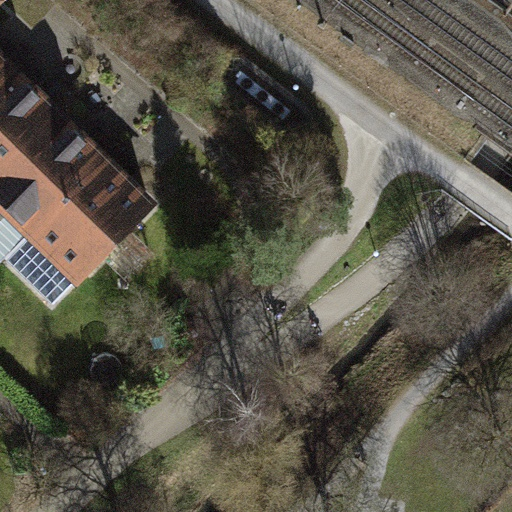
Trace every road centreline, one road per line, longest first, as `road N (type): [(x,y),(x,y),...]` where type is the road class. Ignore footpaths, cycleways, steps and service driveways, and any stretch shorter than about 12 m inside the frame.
road 1 (track): [(376,123),(210,0)]
road 2 (track): [(213,378),(56,511)]
road 3 (track): [(511,222),(376,123)]
